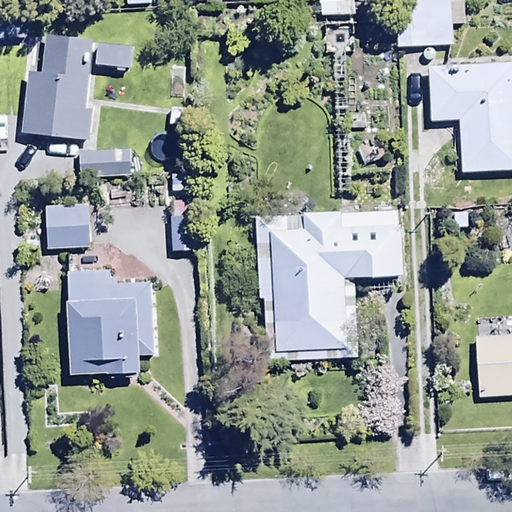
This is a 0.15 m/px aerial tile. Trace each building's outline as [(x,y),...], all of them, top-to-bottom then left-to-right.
[(149,0),(124,0),(125,10),(150,9),(149,0)] [(426,0),(391,1),(393,51),(451,49),(450,28),(464,27),(463,0),(426,0)] [(319,2),(319,19),(349,19),(349,2),(319,2)] [(85,111),(92,43),(44,39),(41,77),(28,76),(22,137),(87,143),(90,111),(85,111)] [(96,47),(94,68),(129,72),(131,50),(96,47)] [(511,66),(426,70),(428,126),(457,125),(459,176),(511,174),(511,66)] [(76,156),(79,185),(135,179),(132,150),(76,156)] [(197,203),(171,203),(172,254),(197,254),(197,203)] [(43,214),(45,253),(88,251),(87,212),(43,214)] [(397,214),(252,220),(255,303),(260,302),(263,367),(356,363),(353,283),(400,282),(397,214)] [(68,305),(66,305),(69,379),(109,377),(109,382),(136,381),(136,376),(140,375),(139,360),(154,359),(151,286),(117,287),(117,280),(109,280),(109,273),(67,275),(68,305)] [(511,338),(473,340),(475,401),(511,399),(511,338)]
